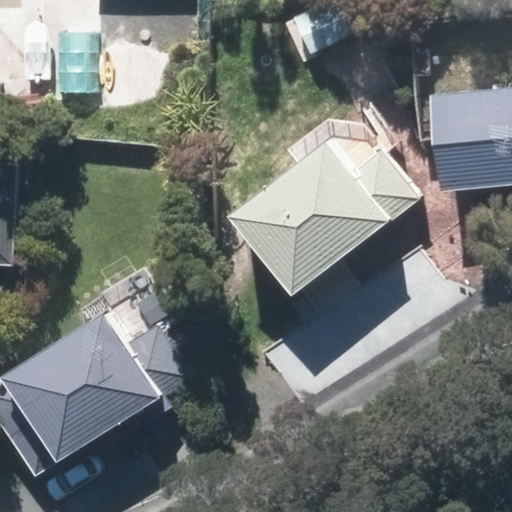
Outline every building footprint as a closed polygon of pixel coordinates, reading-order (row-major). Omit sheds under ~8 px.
[(343,49),(367,101),(403,84),(379,33),(343,49)] [(511,82),(470,85),(476,180),(511,177),(511,82)] [(369,131),(273,200),(329,277),(445,193),(405,137),(385,153),(369,131)] [(0,252),(29,254),(34,155),(0,153),(0,252)] [(146,300),(5,385),(53,472),(211,374),(179,312),(161,324),(146,300)]
